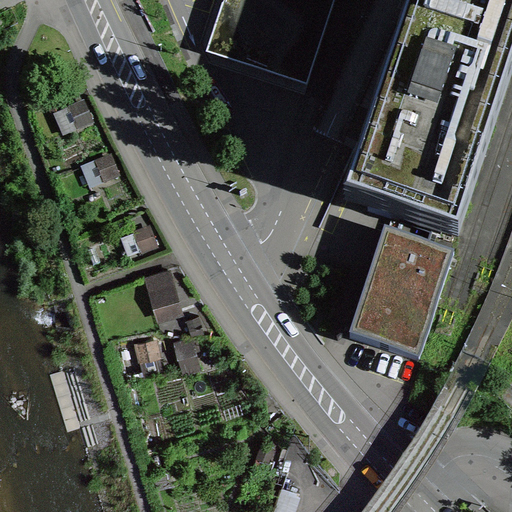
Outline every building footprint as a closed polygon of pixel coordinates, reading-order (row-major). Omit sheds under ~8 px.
[(224,0),(205,58),(304,92),(334,0),(224,0)] [(413,0),(346,204),(432,233),(458,241),(511,77),(511,11),(476,0),(413,0)] [(511,0),(476,0),(511,11),(511,0)] [(434,314),(438,303),(439,300),(439,301),(439,299),(443,286),(444,286),(444,285),(448,271),(449,271),(449,269),(453,256),(454,254),(428,245),(385,231),(384,233),(380,247),(379,247),(379,248),(375,262),(374,263),(375,263),(370,277),(369,278),(370,278),(365,292),(365,291),(365,293),(360,306),(360,307),(360,308),(355,321),(355,322),(352,332),(351,336),(350,336),(350,338),(380,348),(389,351),(419,361),(420,359),(419,359),(424,345),(425,344),(424,344),(426,340),(429,330),(429,329),(434,315),(434,314)] [(167,268),(148,274),(160,315),(179,309),(173,289),(167,268)]
